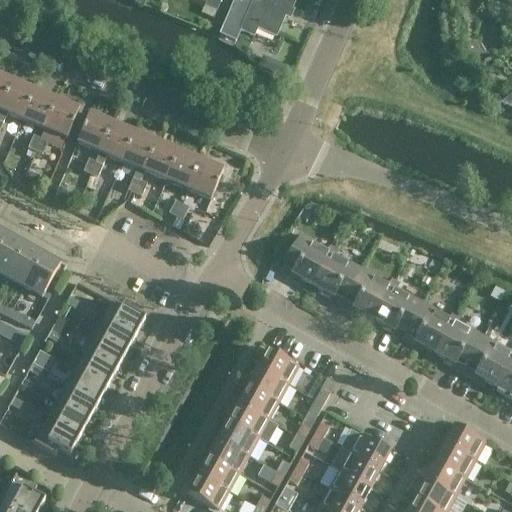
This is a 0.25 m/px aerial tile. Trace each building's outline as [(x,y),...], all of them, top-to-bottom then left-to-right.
[(206,0),(204,6),(201,14),(213,20),(221,0),(206,0)] [(251,2),(243,21),(239,31),(253,37),(256,29),(275,37),(286,10),(290,12),(294,0),(259,0),(257,5),(251,2)] [(214,36),(226,41),(237,15),(225,10),(214,36)] [(0,108),(11,82),(0,77),(0,108)] [(21,122),(34,92),(11,82),(0,108),(0,132),(7,116),(21,122)] [(34,92),(21,122),(43,131),(55,101),(34,92)] [(79,111),(55,101),(43,131),(66,141),(79,111)] [(89,115),(76,146),(98,155),(111,124),(89,115)] [(111,124),(98,155),(95,164),(89,176),(97,180),(106,159),(121,165),(134,133),(111,124)] [(140,183),(143,174),(156,143),(134,133),(121,165),(135,171),(126,192),(134,196),(140,183)] [(32,138),(27,150),(34,154),(39,141),(32,138)] [(47,144),(39,141),(34,154),(42,157),(47,144)] [(165,183),(178,152),(156,143),(143,174),(165,183)] [(178,152),(165,183),(187,193),(200,161),(178,152)] [(82,174),(89,177),(89,176),(95,164),(87,161),(82,174)] [(200,161),(187,193),(210,203),(223,171),(200,161)] [(140,183),(134,196),(141,199),(147,186),(140,183)] [(168,215),(175,219),(182,206),(175,203),(168,215)] [(189,210),(182,206),(175,219),(182,223),(189,210)] [(24,246),(6,237),(0,247),(0,276),(6,279),(24,246)] [(312,288),(334,249),(330,246),(327,252),(299,237),(279,273),(292,280),(294,278),(312,288)] [(42,256),(24,246),(6,279),(23,289),(42,256)] [(334,249),(312,288),(331,298),(329,301),(341,308),(361,272),(334,257),(338,251),(334,249)] [(65,269),(42,256),(23,289),(42,299),(53,279),(58,282),(65,269)] [(361,272),(341,308),(353,314),(355,311),(373,321),(395,282),(391,280),(387,286),(361,272)] [(402,341),(422,305),(396,291),(397,289),(399,284),(395,282),(373,321),(392,332),(391,335),(402,341)] [(69,299),(67,302),(64,306),(79,314),(83,307),(69,299)] [(144,323),(111,304),(102,322),(134,340),(144,323)] [(422,305),(402,341),(414,348),(416,345),(434,355),(456,315),(452,313),(448,320),(422,305)] [(0,316),(6,320),(10,312),(0,307),(0,316)] [(83,307),(79,314),(93,322),(97,314),(83,307)] [(10,312),(6,320),(17,325),(21,318),(10,312)] [(456,315),(434,355),(453,366),(451,369),(463,375),(483,339),(456,324),(461,318),(456,315)] [(125,358),(134,340),(102,322),(92,340),(125,358)] [(50,332),(46,340),(60,348),(64,340),(50,332)] [(483,339),(463,375),(474,381),(476,378),(495,389),(511,357),(511,347),(509,353),(483,339)] [(78,348),(64,340),(60,348),(74,356),(78,348)] [(115,376),(125,358),(92,340),(82,357),(115,376)] [(256,370),(288,388),(298,369),(266,352),(256,370)] [(105,393),(115,376),(82,357),(72,375),(105,393)] [(511,357),(495,389),(511,398),(511,357)] [(31,366),(27,374),(41,381),(45,374),(31,366)] [(246,388),(278,406),(288,388),(256,370),(246,388)] [(60,382),(46,374),(41,381),(55,389),(60,382)] [(95,411),(105,393),(72,375),(62,393),(95,411)] [(278,406),(246,388),(236,406),(268,423),(278,406)] [(314,402),(323,407),(329,396),(320,391),(314,402)] [(85,429),(95,411),(62,393),(52,411),(85,429)] [(13,400),(9,407),(23,415),(27,407),(13,400)] [(323,407),(314,402),(308,413),(304,420),(313,425),(323,407)] [(236,406),(227,424),(258,441),(267,446),(277,428),(268,423),(236,406)] [(41,415),(27,407),(23,415),(37,423),(41,415)] [(75,447),(85,429),(52,411),(43,428),(75,447)] [(294,438),(303,443),(313,425),(304,420),(294,438)] [(227,424),(217,441),(248,459),(258,441),(227,424)] [(313,436),(322,441),(328,430),(320,425),(313,436)] [(33,446),(54,458),(57,452),(69,458),(75,447),(43,428),(33,446)] [(485,445),(454,428),(444,446),(475,464),(485,445)] [(322,441),(313,436),(307,447),(316,452),(322,441)] [(358,437),(349,454),(348,455),(380,473),(390,454),(358,437)] [(303,443),(294,438),(288,449),(297,454),(303,443)] [(207,459),(238,477),(248,459),(217,441),(207,459)] [(434,464),(465,482),(475,464),(444,446),(434,464)] [(370,490),(380,473),(348,455),(349,454),(340,450),(329,469),(338,474),(338,473),(370,490)] [(238,477),(207,459),(197,477),(228,495),(238,477)] [(293,472),(302,476),(308,465),(300,460),(293,472)] [(274,473),(283,478),(289,467),(281,462),(274,473)] [(424,482),(455,500),(465,482),(434,464),(424,482)] [(302,476),(293,472),(287,483),(296,488),(302,476)] [(283,478),(274,473),(268,484),(277,489),(283,478)] [(328,491),(360,508),(370,490),(338,473),(338,474),(328,491)] [(218,511),(228,495),(197,477),(186,496),(215,511),(218,511)] [(36,491),(15,479),(4,498),(29,511),(39,511),(44,503),(32,497),(36,491)] [(448,511),(455,500),(424,482),(414,500),(435,511),(448,511)] [(319,509),(324,511),(358,511),(360,508),(328,491),(319,509)] [(274,507),(282,511),(289,501),(280,496),(274,507)] [(29,511),(4,498),(0,505),(0,511),(29,511)] [(255,509),(259,511),(264,511),(270,503),(261,498),(255,509)] [(435,511),(414,500),(406,511),(435,511)]
